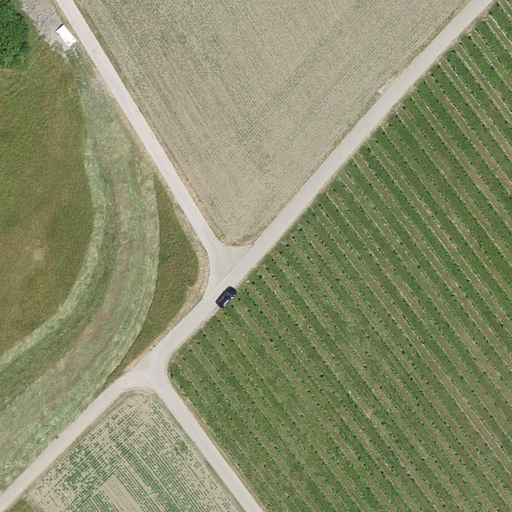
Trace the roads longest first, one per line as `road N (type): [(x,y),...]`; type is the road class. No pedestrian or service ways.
road 1 (track): [(258,511),(149,365),(484,0)]
road 2 (track): [(233,272),(69,0)]
road 3 (track): [(0,505),(104,398),(149,365)]
